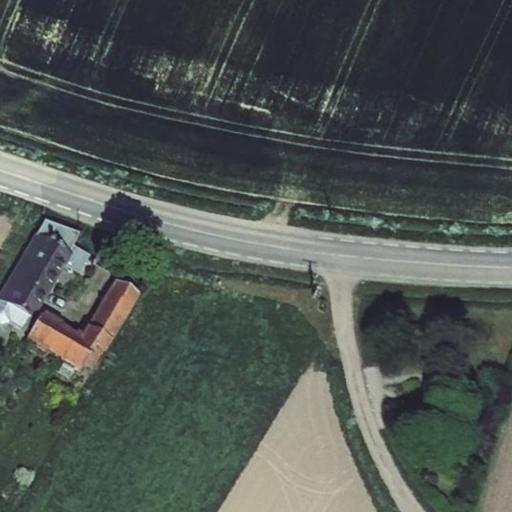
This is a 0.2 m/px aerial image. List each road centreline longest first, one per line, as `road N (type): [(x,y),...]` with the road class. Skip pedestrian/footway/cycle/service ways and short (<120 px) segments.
road 1 (secondary): [(0,169),(157,221),(271,246),(511,267)]
road 2 (track): [(335,256),(355,364),(386,465),(421,511)]
